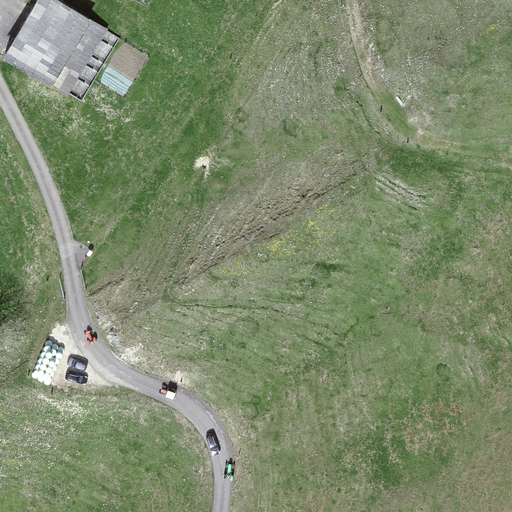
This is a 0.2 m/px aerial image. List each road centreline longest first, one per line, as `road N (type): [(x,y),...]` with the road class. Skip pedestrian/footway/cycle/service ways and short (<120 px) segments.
road 1 (unclassified): [(0,85),(55,203),(78,331),(113,373),(184,400),(210,429),(221,472),(216,511)]
road 2 (track): [(350,0),(360,52),(394,110),(432,132),(511,143)]
